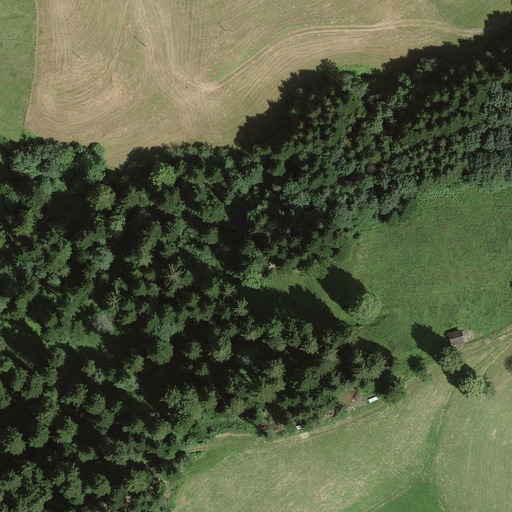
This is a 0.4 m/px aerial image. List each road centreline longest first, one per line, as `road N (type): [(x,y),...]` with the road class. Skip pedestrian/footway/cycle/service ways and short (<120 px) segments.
road 1 (track): [(0,509),(159,458),(295,441),(350,423),(511,334)]
road 2 (track): [(504,337),(452,398),(427,464),(372,511)]
